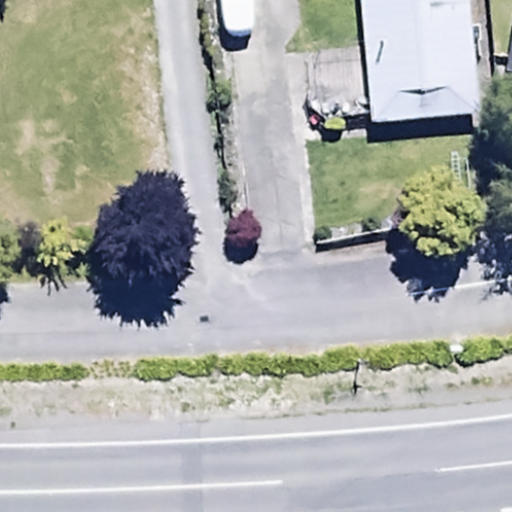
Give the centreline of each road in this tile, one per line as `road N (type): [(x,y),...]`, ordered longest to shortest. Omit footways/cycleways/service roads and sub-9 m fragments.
road 1 (trunk): [(0,495),(346,479)]
road 2 (trunk): [(346,479),(511,464)]
